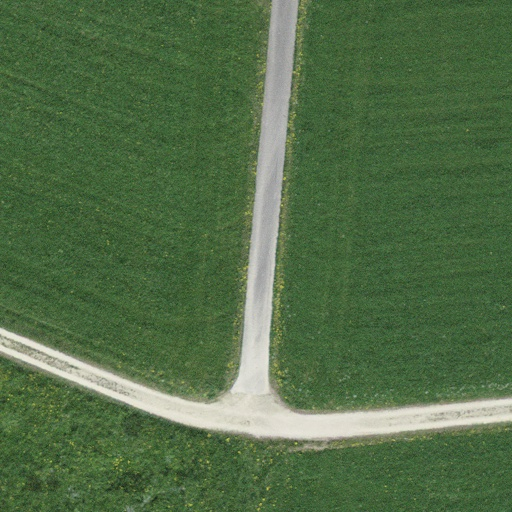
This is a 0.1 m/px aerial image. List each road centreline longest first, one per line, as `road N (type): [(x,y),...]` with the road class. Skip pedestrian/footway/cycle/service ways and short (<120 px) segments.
road 1 (track): [(0,340),(206,416),(324,425),(511,409)]
road 2 (track): [(249,421),(284,0)]
